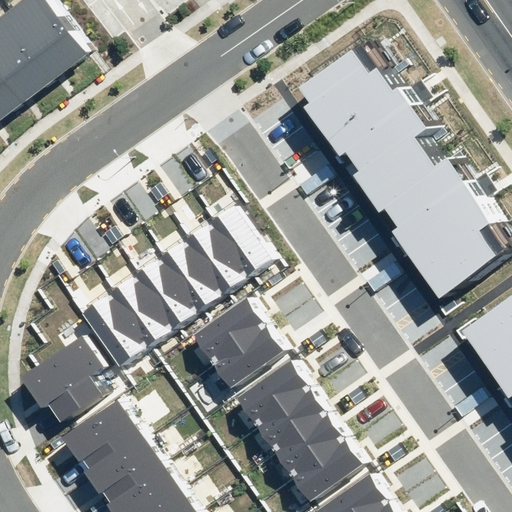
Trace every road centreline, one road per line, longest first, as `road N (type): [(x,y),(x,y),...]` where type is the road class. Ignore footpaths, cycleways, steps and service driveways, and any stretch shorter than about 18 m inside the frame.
road 1 (residential): [(502,511),(196,64)]
road 2 (residential): [(0,222),(43,165),(176,77)]
